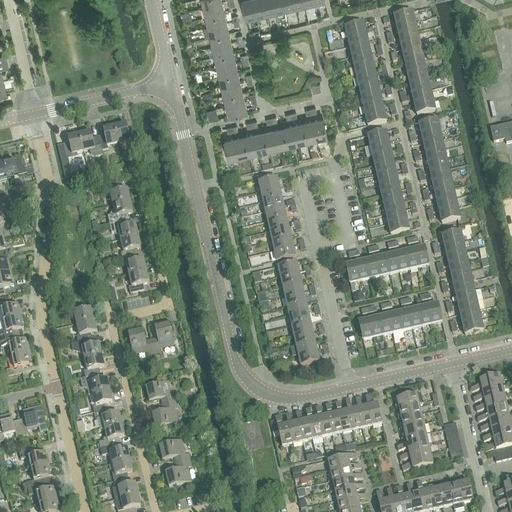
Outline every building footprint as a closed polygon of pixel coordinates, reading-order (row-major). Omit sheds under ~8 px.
[(202,0),(205,8),(223,4),(222,0),(202,0)] [(257,17),(252,0),(246,0),(242,1),(247,20),(257,17)] [(267,15),(263,0),(252,0),(257,17),(267,15)] [(276,13),(273,0),(263,0),(267,15),(276,13)] [(273,0),(276,13),(286,10),(283,0),(273,0)] [(283,0),(286,10),(296,8),(294,0),(283,0)] [(294,0),(296,8),(306,6),(304,0),(294,0)] [(207,18),(225,14),(223,4),(205,8),(207,18)] [(186,14),(183,15),(184,22),(187,21),(191,21),(189,13),(186,14)] [(413,13),(395,17),(397,27),(416,23),(413,13)] [(209,28),(227,24),(225,14),(207,18),(209,28)] [(397,27),(399,37),(418,33),(416,23),(397,27)] [(211,38),(230,33),(227,24),(209,28),(211,38)] [(346,29),(348,39),(366,34),(364,24),(346,29)] [(214,47),(232,43),(230,33),(211,38),(214,47)] [(420,43),(418,33),(399,37),(402,47),(420,43)] [(348,39),(350,49),(369,44),(366,34),(348,39)] [(216,57),(234,53),(232,43),(214,47),(216,57)] [(422,52),(420,43),(402,47),(404,57),(422,52)] [(350,49),(353,58),(371,54),(369,44),(350,49)] [(425,62),(422,52),(404,57),(406,67),(425,62)] [(218,67),(236,63),(234,53),(216,57),(218,67)] [(353,58),(355,68),(373,64),(371,54),(353,58)] [(427,72),(425,62),(406,67),(409,76),(427,72)] [(220,77),(239,73),(236,63),(218,67),(220,77)] [(355,68),(357,78),(376,74),(373,64),(355,68)] [(427,72),(409,76),(411,86),(429,82),(427,72)] [(222,87),(241,82),(239,73),(220,77),(222,87)] [(357,78),(360,88),(378,83),(376,74),(357,78)] [(225,96),(243,92),(241,82),(222,87),(225,96)] [(429,82),(411,86),(413,96),(431,92),(429,82)] [(360,88),(362,97),(380,93),(378,83),(360,88)] [(312,86),(313,93),(322,91),(320,84),(312,86)] [(227,106),(245,102),(243,92),(225,96),(227,106)] [(431,92),(413,96),(415,106),(434,101),(431,92)] [(362,97),(364,107),(382,103),(380,93),(362,97)] [(434,101),(415,106),(418,116),(436,111),(434,101)] [(227,106),(229,116),(248,112),(245,102),(227,106)] [(382,103),(364,107),(366,117),(385,113),(382,103)] [(207,111),(210,121),(219,119),(216,109),(207,111)] [(366,117),(369,127),(387,123),(385,113),(366,117)] [(321,139),(328,137),(324,118),(314,121),(318,139),(321,139)] [(318,139),(314,121),(304,123),(308,142),(317,139),(318,139)] [(422,136),(441,131),(438,121),(420,125),(422,136)] [(308,142),(304,123),(294,125),(298,144),(308,142)] [(511,124),(494,129),(491,129),(494,143),(506,141),(507,145),(511,143),(511,124)] [(127,125),(115,128),(119,145),(130,142),(131,145),(137,144),(134,129),(128,131),(127,125)] [(298,144),(294,125),(284,128),(288,146),(298,144)] [(119,145),(115,128),(104,131),(105,136),(99,137),(102,152),(109,150),(108,147),(119,145)] [(274,130),(279,148),(288,146),(284,128),(274,130)] [(264,132),(269,151),(279,148),(274,130),(264,132)] [(424,145),(443,141),(441,131),(422,136),(424,145)] [(255,134),(259,153),(269,151),(264,132),(255,134)] [(104,158),(102,152),(99,137),(93,139),(92,133),(80,136),(84,152),(89,151),(90,156),(96,159),(104,158)] [(369,137),(371,147),(390,143),(387,133),(369,137)] [(259,153),(255,134),(245,137),(249,155),(259,153)] [(67,160),(78,157),(77,154),(84,152),(80,136),(69,139),(70,144),(64,145),(67,160)] [(249,155),(245,137),(235,139),(239,157),(249,155)] [(239,157),(235,139),(225,141),(229,160),(239,157)] [(443,141),(424,145),(427,155),(445,151),(443,141)] [(373,157),(392,153),(390,143),(371,147),(373,157)] [(445,151),(427,155),(429,165),(447,161),(445,151)] [(15,161),(3,164),(7,181),(19,179),(17,169),(23,168),(19,152),(13,153),(15,161)] [(376,167),(394,163),(392,153),(373,157),(376,167)] [(447,161),(429,165),(431,175),(450,170),(447,161)] [(394,163),(376,167),(378,177),(396,172),(394,163)] [(450,170),(431,175),(434,185),(452,180),(450,170)] [(380,186),(399,182),(396,172),(378,177),(380,186)] [(259,184),(261,194),(280,189),(278,179),(259,184)] [(452,180),(434,185),(436,194),(454,190),(452,180)] [(383,196),(401,192),(399,182),(380,186),(383,196)] [(122,192),(121,186),(119,186),(111,188),(107,189),(108,196),(111,195),(114,206),(130,202),(128,190),(122,192)] [(264,203),(282,199),(280,189),(261,194),(264,203)] [(454,190),(436,194),(438,204),(456,200),(454,190)] [(385,206),(403,202),(401,192),(383,196),(385,206)] [(282,199),(264,203),(266,213),(285,209),(282,199)] [(456,200),(438,204),(440,214),(459,210),(456,200)] [(115,212),(112,213),(110,217),(108,217),(110,225),(129,221),(128,215),(133,214),(130,202),(114,206),(115,212)] [(387,216),(405,212),(403,202),(385,206),(387,216)] [(268,223),(287,219),(285,209),(266,213),(268,223)] [(459,210),(440,214),(443,224),(461,220),(459,210)] [(389,226),(408,221),(405,212),(387,216),(389,226)] [(287,219),(268,223),(270,233),(289,228),(287,219)] [(117,235),(120,235),(122,241),(138,237),(136,226),(130,227),(129,221),(110,225),(110,226),(111,230),(111,234),(114,233),(117,235)] [(389,226),(392,236),(410,231),(408,221),(389,226)] [(273,242),(291,238),(289,228),(270,233),(273,242)] [(445,237),(457,234),(456,228),(443,231),(445,237)] [(443,237),(445,247),(464,243),(462,233),(443,237)] [(123,260),(137,256),(135,250),(141,249),(138,237),(122,241),(125,252),(121,253),(123,260)] [(275,252),(294,248),(291,238),(273,242),(275,252)] [(466,253),(464,243),(445,247),(448,257),(466,253)] [(275,252),(277,262),(296,258),(294,248),(275,252)] [(430,266),(426,248),(416,250),(420,269),(430,266)] [(416,250),(406,252),(410,271),(420,269),(416,250)] [(406,252),(396,255),(400,273),(410,271),(406,252)] [(469,263),(466,253),(448,257),(450,267),(469,263)] [(390,275),(400,273),(396,255),(386,257),(390,275)] [(130,276),(146,272),(144,261),(138,262),(137,256),(123,260),(124,266),(127,265),(130,276)] [(386,257),(376,259),(381,278),(390,275),(386,257)] [(371,280),(381,278),(376,259),(367,262),(371,280)] [(361,282),(371,280),(367,262),(357,264),(361,282)] [(0,277),(11,274),(8,263),(0,264),(0,277)] [(471,272),(469,263),(450,267),(452,277),(471,272)] [(279,268),(281,278),(300,274),(297,264),(279,268)] [(357,264),(347,266),(351,285),(361,282),(357,264)] [(130,276),(132,287),(129,288),(130,294),(145,291),(143,285),(149,284),(146,272),(130,276)] [(473,282),(471,272),(452,277),(454,286),(473,282)] [(11,274),(0,277),(0,296),(6,295),(4,289),(14,287),(11,274)] [(281,278),(283,288),(302,283),(300,274),(281,278)] [(475,292),(473,282),(454,286),(457,296),(475,292)] [(283,288),(285,298),(304,293),(302,283),(283,288)] [(477,302),(475,292),(457,296),(459,306),(477,302)] [(285,298),(288,307),(306,303),(304,293),(285,298)] [(0,310),(1,311),(4,322),(21,318),(19,306),(15,307),(13,301),(0,304),(0,310)] [(480,312),(477,302),(459,306),(461,316),(480,312)] [(309,313),(306,303),(288,307),(290,317),(309,313)] [(73,319),(76,318),(77,325),(94,321),(91,310),(86,311),(84,305),(70,308),(73,319)] [(438,305),(428,307),(433,326),(443,323),(438,305)] [(428,307),(419,310),(423,328),(433,326),(428,307)] [(413,330),(423,328),(419,310),(409,312),(413,330)] [(409,312),(399,314),(403,332),(413,330),(409,312)] [(482,321),(480,312),(461,316),(463,326),(482,321)] [(309,313),(290,317),(292,327),(311,323),(309,313)] [(399,314),(389,316),(394,335),(403,332),(399,314)] [(384,337),(394,335),(389,316),(380,319),(384,337)] [(24,330),(21,318),(4,322),(6,333),(0,334),(0,341),(20,337),(19,331),(24,330)] [(380,319),(370,321),(374,339),(384,337),(380,319)] [(71,345),(92,340),(91,334),(97,333),(94,321),(77,325),(80,336),(70,338),(71,345)] [(374,339),(370,321),(360,323),(364,341),(374,339)] [(484,332),(482,321),(463,326),(466,336),(484,332)] [(311,323),(292,327),(294,337),(313,333),(311,323)] [(158,339),(152,340),(155,355),(162,353),(161,350),(175,347),(170,324),(155,328),(158,339)] [(149,356),(155,355),(152,340),(146,342),(143,330),(128,334),(133,356),(148,353),(149,356)] [(294,337),(297,347),(315,342),(313,333),(294,337)] [(27,342),(22,343),(20,337),(0,341),(1,348),(9,346),(12,357),(30,353),(27,342)] [(71,345),(73,351),(84,354),(85,360),(102,356),(99,344),(94,346),(92,340),(71,345)] [(297,347),(299,357),(318,352),(315,342),(297,347)] [(380,351),(388,349),(387,343),(378,345),(380,351)] [(301,367),(320,362),(318,352),(299,357),(301,367)] [(30,353),(12,357),(14,369),(7,370),(8,377),(24,373),(23,368),(32,365),(30,353)] [(105,368),(102,356),(85,360),(88,371),(85,372),(86,378),(100,375),(99,369),(105,368)] [(110,391),(107,379),(102,381),(100,375),(86,378),(81,379),(83,387),(84,388),(85,388),(86,389),(88,389),(89,396),(93,395),(110,391)] [(472,393),(482,391),(502,386),(500,376),(480,381),(481,387),(471,389),(472,393)] [(163,406),(177,403),(176,396),(172,397),(169,383),(146,388),(150,402),(161,400),(163,406)] [(475,403),(484,401),(504,397),(502,386),(482,391),(483,397),(474,399),(475,403)] [(93,407),(94,413),(109,410),(107,404),(113,403),(110,391),(93,395),(96,406),(93,407)] [(397,400),(400,410),(419,405),(423,405),(421,394),(397,400)] [(366,397),(368,407),(373,427),(383,424),(378,404),(372,406),(370,396),(366,397)] [(477,413),(487,411),(507,407),(504,397),(484,401),(486,406),(476,409),(477,413)] [(356,399),(358,409),(363,429),(373,427),(368,407),(362,408),(360,398),(356,399)] [(346,401),(348,411),(353,431),(363,429),(358,409),(353,410),(350,400),(346,401)] [(178,409),(177,403),(163,406),(164,411),(152,414),(156,429),(178,424),(175,410),(178,409)] [(336,404),(338,414),(343,433),(353,431),(348,411),(343,413),(340,403),(336,404)] [(343,433),(338,414),(333,415),(330,405),(326,406),(328,416),(333,436),(343,433)] [(422,415),(419,405),(400,410),(402,420),(422,415)] [(318,418),(323,438),(333,436),(328,416),(323,417),(320,407),(316,408),(318,418)] [(507,407),(487,411),(488,416),(478,419),(479,423),(489,421),(509,416),(507,407)] [(19,421),(23,437),(29,435),(28,430),(39,427),(40,433),(48,431),(42,408),(23,412),(25,420),(19,421)] [(94,413),(96,420),(98,421),(100,429),(102,430),(105,429),(122,425),(119,414),(110,416),(109,410),(94,413)] [(323,438),(318,418),(312,419),(310,410),(306,411),(308,420),(313,440),(323,438)] [(298,422),(303,443),(313,440),(308,420),(303,421),(300,412),(296,413),(298,422)] [(288,425),(293,445),(303,443),(298,422),(293,424),(290,414),(286,415),(288,425)] [(17,438),(23,437),(19,421),(13,423),(12,415),(0,417),(0,442),(5,441),(4,436),(16,433),(17,438)] [(424,425),(422,415),(402,420),(404,430),(424,425)] [(280,416),(275,417),(276,420),(270,422),(273,433),(279,432),(282,447),(293,445),(288,425),(283,426),(280,416)] [(511,426),(509,416),(489,421),(490,426),(480,429),(481,433),(491,431),(511,426)] [(122,425),(105,429),(107,437),(105,437),(104,439),(104,441),(99,442),(101,449),(120,444),(119,438),(125,437),(122,425)] [(426,435),(424,425),(404,430),(406,440),(426,435)] [(494,441),(511,436),(511,428),(511,426),(491,431),(492,436),(483,439),(484,443),(494,441)] [(458,435),(457,428),(445,431),(446,437),(458,435)] [(398,448),(399,452),(409,450),(428,445),(426,435),(406,440),(408,445),(398,448)] [(447,443),(459,441),(458,435),(446,437),(447,443)] [(505,449),(511,448),(511,447),(511,436),(494,441),(495,446),(485,449),(486,454),(493,452),(499,451),(505,449)] [(175,458),(176,464),(190,461),(189,455),(186,455),(182,441),(160,446),(163,461),(175,458)] [(449,449),(461,447),(459,441),(447,443),(449,449)] [(130,460),(127,449),(122,450),(120,444),(101,449),(103,457),(111,455),(113,464),(130,460)] [(411,460),(431,456),(428,445),(409,450),(410,455),(400,458),(401,462),(411,460)] [(450,455),(462,452),(461,447),(449,449),(450,455)] [(31,470),(49,466),(46,454),(39,455),(38,449),(35,450),(21,453),(20,454),(21,460),(25,459),(30,463),(31,470)] [(499,451),(502,462),(508,461),(505,449),(499,451)] [(493,452),(496,463),(502,462),(499,451),(493,452)] [(452,461),(464,459),(462,452),(450,455),(452,461)] [(358,455),(329,462),(331,472),(351,468),(350,462),(360,460),(358,455)] [(433,466),(431,456),(411,460),(413,470),(433,466)] [(130,460),(113,464),(115,471),(112,472),(114,483),(128,479),(127,473),(133,472),(130,460)] [(190,461),(176,464),(177,470),(166,473),(169,488),(192,483),(188,468),(192,467),(190,461)] [(361,465),(351,468),(331,472),(333,482),(353,478),(352,472),(362,470),(361,465)] [(49,466),(31,470),(34,481),(26,483),(27,484),(28,489),(43,486),(42,480),(52,478),(49,466)] [(298,469),(292,470),(295,481),(300,479),(298,469)] [(355,488),(354,482),(364,480),(363,475),(353,478),(333,482),(335,492),(355,488)] [(113,490),(115,501),(138,496),(135,484),(130,485),(128,479),(114,483),(116,489),(113,490)] [(474,502),(469,482),(459,484),(463,504),(474,502)] [(496,498),(506,496),(511,494),(511,483),(504,485),(505,491),(495,494),(496,498)] [(464,509),(463,504),(459,484),(449,487),(453,507),(454,511),(464,509)] [(358,498),(356,492),(366,490),(365,485),(355,488),(335,492),(338,502),(358,498)] [(40,505),(57,501),(54,489),(45,492),(43,486),(28,489),(29,496),(37,494),(40,505)] [(443,509),(453,507),(449,487),(439,489),(443,509)] [(303,489),(297,490),(299,498),(306,497),(304,489),(303,489)] [(433,511),(443,509),(439,489),(429,491),(433,511)] [(430,511),(433,511),(429,491),(419,494),(423,511),(430,511)] [(391,511),(389,500),(383,502),(381,492),(376,493),(380,511),(391,511)] [(423,511),(419,494),(413,495),(413,492),(408,493),(409,496),(412,511),(423,511)] [(511,494),(506,496),(508,501),(498,504),(499,508),(509,506),(511,505),(511,494)] [(136,511),(135,509),(141,507),(138,496),(115,501),(117,511),(136,511)] [(412,511),(409,496),(399,498),(402,511),(412,511)] [(360,507),(359,502),(361,501),(360,497),(358,498),(338,502),(340,511),(360,507)] [(389,498),(389,500),(391,511),(402,511),(399,498),(394,499),(393,497),(389,498)] [(59,511),(57,501),(40,505),(41,511),(59,511)]
